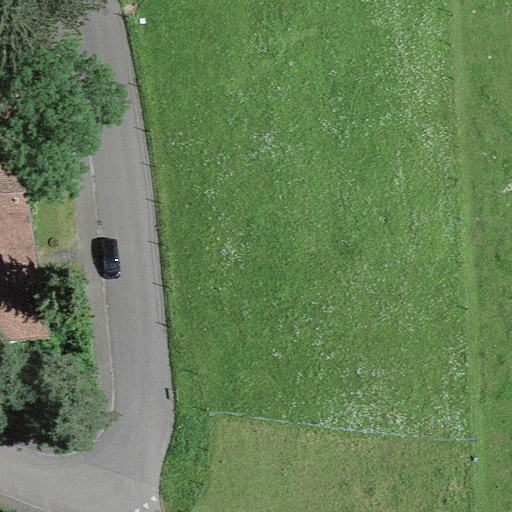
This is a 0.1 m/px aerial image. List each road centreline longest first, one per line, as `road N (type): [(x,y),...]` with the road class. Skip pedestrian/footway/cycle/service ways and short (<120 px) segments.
road 1 (residential): [(98,0),(129,201),(142,386),(126,504)]
road 2 (residential): [(126,504),(0,450)]
